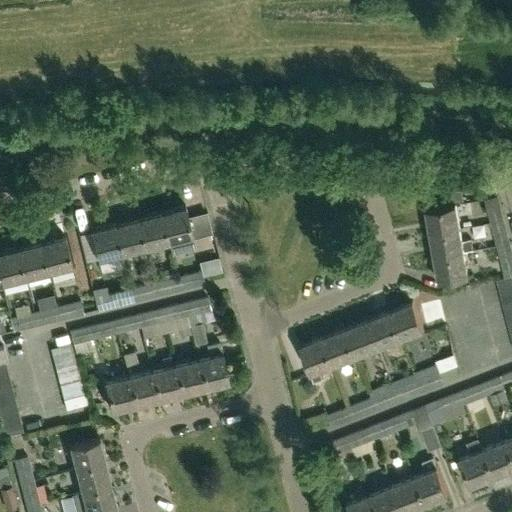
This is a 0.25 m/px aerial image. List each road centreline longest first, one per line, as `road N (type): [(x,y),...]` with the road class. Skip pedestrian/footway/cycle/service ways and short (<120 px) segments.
road 1 (residential): [(255,330),(397,276),(370,165)]
road 2 (residential): [(146,511),(127,434),(271,393)]
road 3 (residential): [(213,163),(0,215)]
road 4 (residential): [(255,330),(213,163)]
road 5 (residential): [(370,165),(213,163)]
road 6 (residential): [(511,169),(370,165)]
road 7 (residential): [(303,511),(271,393)]
